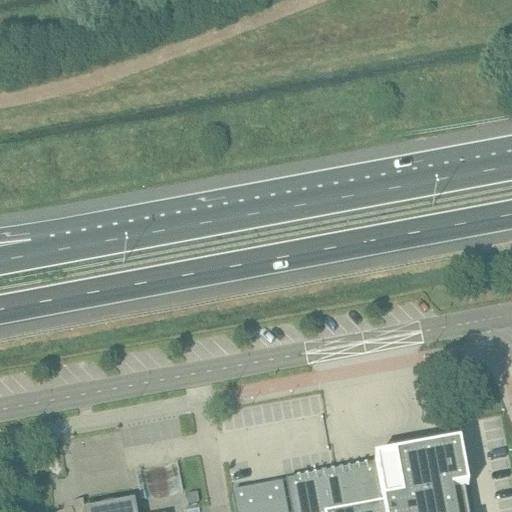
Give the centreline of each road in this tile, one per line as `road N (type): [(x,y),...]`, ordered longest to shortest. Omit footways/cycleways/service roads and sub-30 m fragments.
road 1 (secondary): [(0,411),(511,314)]
road 2 (motorway): [(0,307),(511,213)]
road 3 (motorway): [(511,168),(40,255)]
